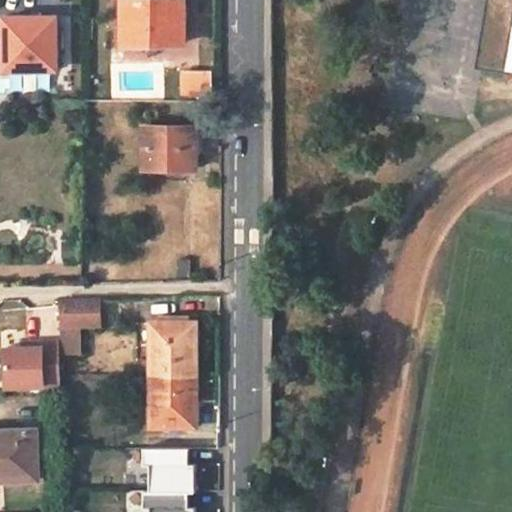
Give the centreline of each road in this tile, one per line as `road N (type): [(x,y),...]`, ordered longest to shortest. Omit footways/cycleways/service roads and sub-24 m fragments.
road 1 (tertiary): [(247,284),(246,0)]
road 2 (residential): [(247,284),(0,292)]
road 3 (tertiary): [(248,511),(247,284)]
